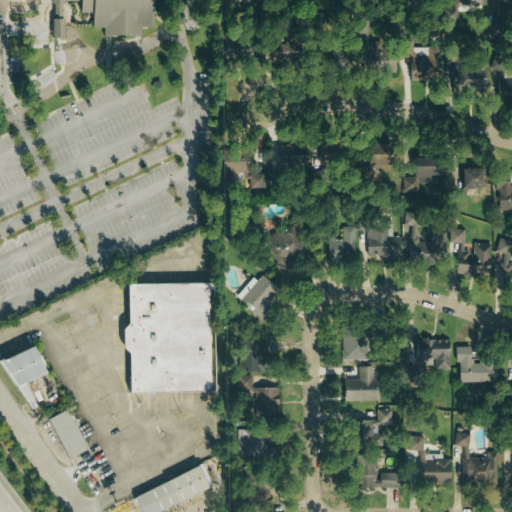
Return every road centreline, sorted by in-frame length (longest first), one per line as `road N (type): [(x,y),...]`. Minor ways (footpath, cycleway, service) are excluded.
road 1 (residential): [(511,140),(396,108),(262,104)]
road 2 (residential): [(317,308),(310,326),(311,511)]
road 3 (residential): [(511,325),(398,293),(345,293),(317,308)]
road 4 (secondary): [(78,511),(0,399)]
